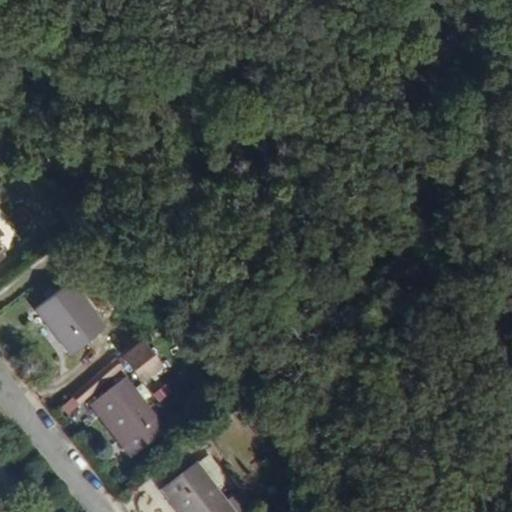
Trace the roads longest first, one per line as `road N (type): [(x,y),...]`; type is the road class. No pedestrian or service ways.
road 1 (tertiary): [(511,242),(479,511)]
road 2 (residential): [(0,376),(102,511)]
